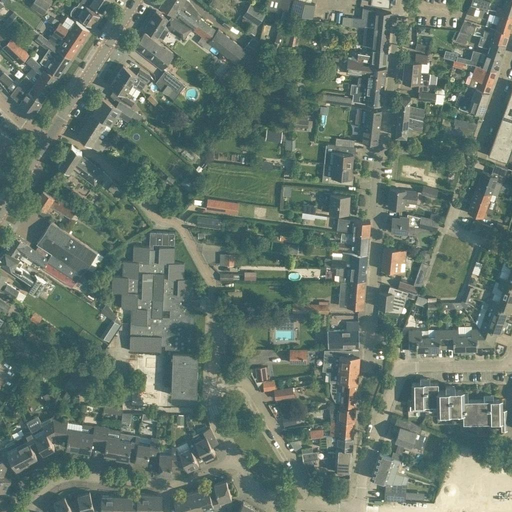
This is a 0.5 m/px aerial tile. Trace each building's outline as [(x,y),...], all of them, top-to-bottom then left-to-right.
[(43,14),(50,3),(45,0),(33,0),(30,5),(43,14)] [(80,0),(77,5),(75,5),(71,11),(71,14),(84,23),(86,21),(92,25),(100,14),(98,13),(81,1),(80,0)] [(81,0),(81,1),(98,13),(100,9),(102,11),(109,0),(81,0)] [(174,16),(178,18),(184,23),(192,28),(201,36),(208,41),(208,42),(211,44),(212,44),(249,73),(256,57),(259,42),(252,36),(244,48),(218,28),(217,30),(200,17),(200,18),(185,8),(190,1),(189,0),(188,0),(162,0),(160,4),(173,13),(172,13),(174,15),(174,16)] [(278,6),(284,8),(288,9),(290,0),(268,0),(265,16),(275,18),(278,6)] [(300,0),(290,0),(288,9),(288,10),(291,11),(291,12),(313,17),(315,3),(300,0)] [(487,9),(489,0),(471,0),(471,5),(476,6),(487,9)] [(511,0),(504,0),(502,8),(498,6),(497,10),(511,14),(511,0)] [(247,18),(258,24),(265,12),(250,3),(245,12),(249,14),(247,18)] [(474,15),(476,6),(471,5),(467,12),(466,13),(468,13),(474,15)] [(390,27),(391,11),(381,10),(376,10),(363,6),(361,17),(352,16),(351,25),(364,25),(364,26),(374,25),(390,27)] [(169,29),(184,38),(192,28),(184,23),(178,18),(174,16),(174,15),(172,13),(169,18),(156,10),(144,28),(146,30),(153,34),(158,37),(162,40),(169,29)] [(500,15),(498,23),(489,20),(487,25),(496,27),(509,31),(511,22),(511,14),(497,10),(496,14),(500,15)] [(59,19),(52,15),(49,19),(56,24),(59,19)] [(76,20),(71,28),(62,23),(60,21),(57,26),(75,38),(76,36),(82,40),(90,29),(76,20)] [(459,30),(469,33),(473,34),(476,25),(463,21),(459,30)] [(374,25),(364,26),(362,44),(372,46),(388,47),(390,27),(374,25)] [(71,57),(73,54),(82,40),(76,36),(75,38),(57,26),(53,31),(64,38),(59,45),(58,47),(57,48),(71,57)] [(283,29),(278,27),(273,45),(277,47),(283,29)] [(509,31),(496,27),(494,32),(485,29),(483,35),(506,44),(509,31)] [(466,43),(469,33),(459,30),(455,40),(466,43)] [(165,49),(152,39),(144,32),(134,47),(163,68),(174,54),(166,48),(165,49)] [(297,35),(291,33),(287,32),(285,42),(294,44),(297,35)] [(59,75),(71,57),(57,48),(58,47),(40,33),(36,38),(55,53),(51,58),(45,53),(39,60),(45,66),(59,75)] [(483,35),(483,36),(480,35),(478,44),(484,45),(489,47),(488,53),(501,57),(506,44),(483,35)] [(20,63),(29,53),(12,36),(2,47),(20,63)] [(211,44),(208,42),(208,41),(201,36),(198,41),(208,49),(212,44),(211,44)] [(409,46),(425,50),(426,43),(411,39),(409,46)] [(388,47),(372,46),(371,62),(386,63),(388,47)] [(297,60),(312,63),(314,53),(299,50),(297,60)] [(370,53),(366,52),(362,51),(353,50),(352,59),(358,60),(369,62),(370,53)] [(479,56),(476,64),(497,69),(500,59),(501,57),(488,53),(486,52),(484,58),(479,56)] [(404,58),(403,69),(428,72),(429,62),(427,61),(428,54),(426,54),(416,53),(415,59),(404,58)] [(58,77),(49,71),(45,68),(36,59),(31,55),(26,60),(38,71),(40,69),(42,71),(35,82),(48,90),(58,77)] [(252,69),(264,72),(266,62),(256,59),(252,69)] [(384,86),(384,78),(386,67),(362,64),(362,61),(358,60),(352,59),(347,59),(346,71),(360,72),(360,74),(368,74),(368,77),(359,76),(358,83),(367,85),(384,86)] [(457,60),(454,59),(452,65),(462,67),(463,62),(457,60)] [(137,73),(123,64),(117,74),(137,87),(144,77),(148,79),(151,75),(148,73),(140,68),(137,73)] [(471,77),(472,77),(470,84),(471,84),(476,86),(489,91),(497,69),(476,64),(471,77)] [(428,72),(403,69),(402,80),(412,81),(412,88),(428,89),(430,72),(428,72)] [(4,71),(0,75),(0,76),(9,84),(14,79),(4,71)] [(29,91),(42,100),(48,90),(35,82),(26,74),(21,80),(16,86),(27,94),(29,91)] [(134,93),(137,87),(117,74),(110,85),(123,93),(120,98),(129,103),(131,105),(135,99),(131,96),(134,93)] [(172,87),(167,84),(162,91),(174,99),(185,84),(178,79),(172,87)] [(367,85),(358,83),(357,93),(354,92),(353,99),(366,101),(366,102),(382,104),(384,86),(367,85)] [(467,84),(464,93),(486,101),(489,91),(476,86),(471,84),(470,84),(467,84)] [(16,86),(11,94),(20,102),(34,112),(42,100),(29,91),(27,94),(16,86)] [(436,100),(436,92),(428,92),(419,91),(418,99),(435,100),(436,100)] [(486,101),(464,93),(463,93),(459,91),(455,102),(460,104),(459,107),(468,110),(469,108),(481,112),(486,101)] [(445,93),(442,93),(436,92),(436,100),(435,100),(435,103),(442,104),(445,93)] [(155,104),(158,101),(150,94),(147,97),(155,104)] [(341,103),(341,96),(329,95),(328,101),(341,103)] [(400,95),(397,115),(405,116),(423,119),(425,108),(409,105),(411,96),(400,95)] [(131,115),(132,116),(135,110),(119,100),(116,105),(103,96),(93,112),(107,120),(112,124),(118,114),(128,120),(131,115)] [(511,103),(507,102),(503,112),(511,115),(511,103)] [(240,106),(239,114),(249,115),(250,107),(240,106)] [(366,107),(357,106),(357,112),(356,112),(355,122),(361,123),(361,122),(364,122),(362,141),(377,143),(381,109),(366,107)] [(135,110),(132,116),(140,120),(143,115),(135,110)] [(77,136),(83,139),(92,145),(101,151),(107,142),(97,136),(107,120),(93,112),(93,111),(77,136)] [(511,115),(503,112),(499,122),(511,127),(511,115)] [(405,116),(397,115),(395,134),(411,136),(412,128),(422,130),(423,119),(405,116)] [(468,120),(455,117),(453,126),(467,129),(468,120)] [(307,127),(308,119),(296,118),(295,126),(307,127)] [(496,133),(511,138),(511,127),(499,122),(496,133)] [(0,158),(2,160),(15,139),(1,131),(1,130),(0,128),(0,158)] [(281,139),(282,132),(283,131),(267,129),(265,139),(281,141),(281,139)] [(511,138),(496,133),(492,143),(511,150),(511,149),(511,138)] [(287,137),(286,147),(295,147),(295,138),(287,137)] [(511,150),(492,143),(488,154),(507,161),(511,150)] [(95,184),(98,179),(104,171),(81,153),(82,151),(72,144),(59,165),(69,171),(70,170),(76,175),(79,172),(95,184)] [(334,144),(334,150),(325,150),(324,162),(332,163),(332,164),(352,166),(353,153),(355,153),(356,146),(334,144)] [(332,163),(324,162),(322,180),(343,182),(353,183),(353,177),(351,177),(352,166),(332,164),(332,163)] [(476,187),(496,194),(497,190),(493,189),(495,181),(502,183),(508,167),(494,162),(491,172),(482,169),(476,187)] [(169,173),(165,179),(171,183),(175,178),(169,173)] [(181,181),(186,186),(191,179),(186,174),(181,181)] [(421,192),(436,196),(438,190),(438,188),(423,184),(421,192)] [(496,194),(476,187),(468,211),(483,216),(486,207),(489,198),(494,200),(496,194)] [(388,206),(398,207),(403,207),(404,200),(416,202),(417,191),(405,189),(390,188),(388,206)] [(46,209),(49,204),(67,215),(69,212),(73,216),(77,211),(54,197),(55,196),(43,189),(35,202),(32,207),(43,215),(46,209)] [(321,210),(341,211),(351,212),(351,209),(349,209),(350,194),(330,193),(329,205),(321,205),(321,210)] [(207,197),(206,209),(237,213),(239,202),(207,197)] [(302,211),(315,213),(316,204),(303,203),(302,211)] [(437,228),(438,220),(421,215),(421,216),(417,216),(417,214),(412,213),(412,215),(407,214),(407,216),(400,215),(400,217),(393,216),(391,230),(401,231),(407,232),(407,230),(414,231),(415,224),(418,225),(437,228)] [(220,218),(198,215),(196,224),(219,228),(220,218)] [(337,229),(353,231),(369,232),(370,221),(354,219),(338,216),(337,229)] [(473,219),(469,230),(476,233),(480,221),(473,219)] [(82,271),(87,267),(98,251),(61,226),(53,221),(38,243),(39,244),(51,251),(42,265),(72,285),(74,284),(81,272),(82,271)] [(486,224),(480,221),(476,233),(482,235),(486,224)] [(491,225),(486,224),(482,235),(487,237),(491,225)] [(133,254),(133,260),(123,260),(122,275),(112,275),(112,291),(122,292),(121,307),(131,307),(130,350),(162,351),(162,344),(165,345),(164,385),(171,385),(171,394),(187,395),(197,395),(198,352),(193,351),(194,334),(192,334),(193,310),(193,299),(194,294),(194,278),(184,277),(185,262),(175,262),(175,246),(169,246),(159,245),(159,248),(155,248),(155,244),(174,245),(175,231),(170,231),(150,231),(150,244),(150,245),(142,245),(134,244),(133,254)] [(369,234),(353,233),(341,232),(340,242),(339,241),(338,247),(351,250),(358,250),(368,251),(369,234)] [(15,234),(14,234),(5,247),(14,253),(23,259),(26,254),(42,265),(51,251),(39,244),(35,249),(25,243),(26,242),(26,241),(27,240),(16,233),(15,234)] [(503,247),(490,242),(488,249),(500,253),(501,254),(503,247)] [(299,244),(289,243),(287,252),(298,253),(299,244)] [(400,248),(394,247),(384,246),(382,268),(392,269),(404,271),(406,249),(400,249),(400,248)] [(0,263),(5,266),(12,271),(12,270),(26,279),(30,273),(19,267),(23,261),(5,250),(4,251),(2,251),(0,253),(0,254),(1,255),(0,257),(0,256),(0,263)] [(345,258),(332,257),(325,257),(324,265),(340,266),(349,267),(349,265),(366,266),(367,253),(346,252),(345,258)] [(430,258),(429,252),(420,253),(420,259),(425,260),(430,258)] [(225,253),(225,265),(234,265),(234,253),(225,253)] [(349,265),(349,267),(340,266),(339,280),(348,281),(349,278),(366,279),(366,266),(349,265)] [(0,287),(15,297),(19,290),(7,282),(4,286),(1,285),(8,274),(3,270),(0,268),(0,287)] [(244,271),(244,280),(256,280),(256,271),(244,271)] [(501,277),(499,282),(511,286),(511,273),(509,272),(507,279),(501,277)] [(30,273),(26,279),(29,282),(26,287),(38,295),(47,281),(35,274),(33,276),(30,273)] [(349,278),(348,281),(346,306),(363,307),(366,279),(349,278)] [(418,285),(400,279),(397,287),(410,291),(416,293),(418,285)] [(501,295),(511,299),(511,286),(499,282),(497,286),(503,288),(501,295)] [(399,305),(403,305),(408,291),(390,285),(389,286),(392,287),(390,292),(380,291),(378,306),(386,307),(386,309),(398,310),(399,305)] [(464,294),(470,296),(473,287),(467,285),(464,294)] [(427,307),(428,301),(428,297),(418,294),(415,302),(427,307)] [(487,302),(489,303),(491,303),(491,304),(508,310),(510,311),(511,307),(511,306),(511,299),(501,295),(498,301),(489,297),(487,302)] [(0,307),(0,308),(6,312),(11,305),(5,302),(6,301),(0,297),(0,307)] [(453,301),(456,307),(457,310),(461,307),(458,301),(453,301)] [(117,316),(106,303),(101,310),(114,320),(117,316)] [(312,303),(312,312),(328,312),(328,303),(312,303)] [(489,303),(485,314),(506,322),(509,314),(506,313),(508,310),(491,304),(491,303),(489,303)] [(276,322),(293,322),(293,312),(276,312),(276,322)] [(483,321),(480,328),(492,345),(497,331),(500,332),(501,328),(504,329),(506,322),(485,314),(482,321),(483,321)] [(114,320),(113,319),(110,324),(117,329),(120,324),(114,320)] [(349,345),(359,345),(359,320),(347,321),(347,328),(335,329),(328,329),(328,346),(349,345)] [(477,346),(492,345),(480,328),(472,329),(472,335),(465,335),(465,351),(473,351),(473,348),(477,348),(477,346)] [(421,329),(418,329),(408,329),(409,348),(416,348),(416,349),(421,349),(421,352),(428,352),(428,335),(422,335),(421,329)] [(435,335),(428,335),(428,352),(436,351),(436,349),(441,349),(441,347),(447,347),(446,329),(434,329),(435,335)] [(459,329),(446,329),(447,347),(453,347),(453,349),(457,348),(457,351),(465,351),(465,335),(459,335),(459,329)] [(29,330),(25,335),(36,343),(40,337),(29,330)] [(8,351),(5,349),(7,346),(0,340),(0,349),(2,351),(1,352),(6,355),(7,353),(8,351)] [(290,348),(290,362),(307,362),(307,348),(290,348)] [(340,354),(340,356),(338,356),(337,366),(358,368),(359,354),(340,354)] [(342,379),(358,380),(358,372),(358,368),(337,366),(331,365),(323,365),(323,370),(331,370),(330,381),(331,381),(338,380),(338,379),(342,379)] [(267,371),(266,366),(255,367),(255,368),(257,379),(268,378),(267,371)] [(77,391),(86,378),(75,370),(66,384),(77,391)] [(507,430),(506,409),(502,409),(502,398),(493,398),(493,394),(484,395),(484,399),(468,399),(468,393),(463,393),(463,389),(455,389),(455,385),(445,385),(446,389),(438,390),(438,382),(430,382),(430,378),(420,378),(420,382),(412,382),(412,398),(408,398),(408,409),(413,409),(413,406),(437,405),(437,413),(463,413),(463,423),(501,422),(502,430),(507,430)] [(342,379),(341,391),(357,392),(358,380),(342,379)] [(275,398),(294,396),(293,386),(274,389),(275,398)] [(355,406),(345,406),(339,405),(330,407),(330,412),(339,410),(338,420),(354,421),(355,406)] [(130,422),(131,412),(123,412),(122,414),(122,420),(130,422)] [(295,413),(282,416),(284,425),(293,423),(292,419),(296,418),(295,413)] [(30,427),(31,430),(38,442),(43,452),(55,446),(49,436),(55,432),(53,418),(53,414),(30,427)] [(53,418),(55,432),(68,434),(66,446),(78,448),(81,429),(83,423),(68,421),(53,418)] [(422,425),(420,424),(416,423),(409,420),(406,419),(404,426),(400,425),(397,434),(395,439),(395,440),(399,441),(405,443),(421,448),(423,440),(425,433),(420,432),(422,425)] [(354,421),(338,420),(337,434),(353,434),(354,421)] [(94,425),(94,426),(93,431),(89,431),(81,429),(78,448),(91,450),(93,439),(99,439),(101,426),(94,425)] [(109,427),(101,426),(99,439),(106,441),(104,452),(116,454),(117,454),(119,438),(121,429),(109,427)] [(193,435),(194,437),(195,441),(200,450),(204,458),(215,452),(210,442),(216,439),(210,426),(203,429),(204,430),(193,435)] [(311,437),(324,435),(323,428),(310,429),(311,437)] [(31,430),(14,438),(14,439),(15,441),(17,444),(18,444),(27,461),(37,455),(32,445),(38,442),(31,430)] [(137,448),(139,435),(139,434),(127,433),(126,439),(119,438),(117,454),(116,454),(116,457),(128,459),(130,447),(137,448)] [(353,434),(337,434),(326,435),(327,444),(327,449),(336,448),(336,447),(352,448),(353,434)] [(151,437),(139,435),(137,448),(135,460),(148,462),(149,450),(156,451),(159,437),(151,436),(151,437)] [(297,436),(290,440),(295,448),(301,444),(297,436)] [(200,450),(195,441),(194,437),(176,445),(177,448),(179,452),(184,461),(187,469),(199,463),(194,452),(200,450)] [(28,463),(27,461),(18,444),(17,444),(15,441),(14,439),(6,443),(4,446),(0,448),(0,458),(4,462),(11,459),(16,469),(28,463)] [(184,461),(179,452),(177,448),(172,447),(172,454),(159,453),(159,462),(159,472),(171,473),(172,461),(184,461)] [(328,451),(327,457),(352,459),(352,448),(336,447),(336,448),(336,452),(328,451)] [(402,453),(395,451),(393,450),(391,455),(400,458),(401,459),(403,454),(402,453)] [(302,452),(303,460),(314,459),(313,451),(305,452),(302,452)] [(406,482),(393,482),(396,471),(398,466),(400,458),(391,455),(380,452),(371,477),(377,478),(386,481),(385,491),(406,492),(406,490),(406,482)] [(327,468),(351,470),(352,459),(327,457),(327,468)] [(0,487),(6,490),(11,478),(0,474),(0,473),(4,463),(4,462),(0,458),(0,487)] [(311,459),(303,460),(312,476),(317,476),(317,470),(311,459)] [(217,494),(211,495),(210,496),(213,504),(214,509),(222,507),(221,506),(225,504),(224,499),(232,497),(226,479),(214,482),(217,494)] [(201,508),(213,504),(210,496),(211,495),(208,486),(196,490),(201,508)] [(190,511),(202,511),(201,508),(196,490),(184,493),(185,496),(185,495),(190,511)] [(77,494),(79,501),(82,511),(101,511),(101,500),(93,502),(90,491),(77,494)] [(385,491),(384,498),(405,500),(406,492),(385,491)] [(149,511),(150,493),(137,493),(137,495),(138,495),(138,511),(149,511)] [(161,511),(162,493),(150,493),(149,511),(161,511)] [(102,494),(101,500),(101,511),(113,511),(114,494),(102,494)] [(114,494),(113,511),(125,511),(126,495),(114,494)] [(54,502),(60,511),(59,511),(82,511),(79,501),(71,506),(65,495),(54,502)] [(138,511),(138,495),(137,495),(126,495),(125,511),(138,511)] [(177,511),(190,511),(185,495),(185,496),(174,499),(177,511)] [(237,511),(251,511),(253,509),(254,507),(243,501),(237,511)]
